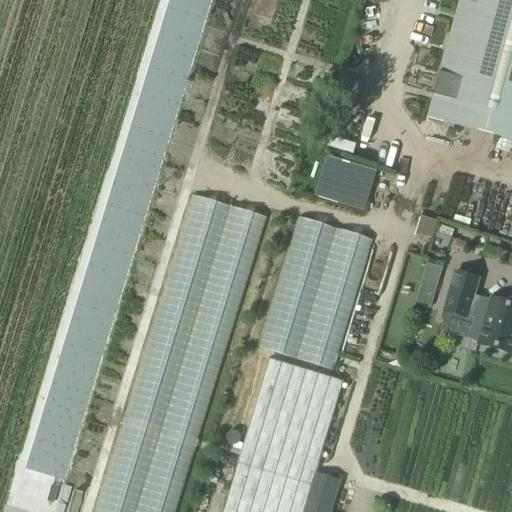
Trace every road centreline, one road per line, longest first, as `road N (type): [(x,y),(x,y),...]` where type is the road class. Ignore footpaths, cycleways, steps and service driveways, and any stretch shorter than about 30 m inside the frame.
road 1 (unknown): [(415,154),(340,364),(345,392),(328,451),(346,482),(350,511)]
road 2 (unknown): [(402,0),(381,82),(398,135)]
